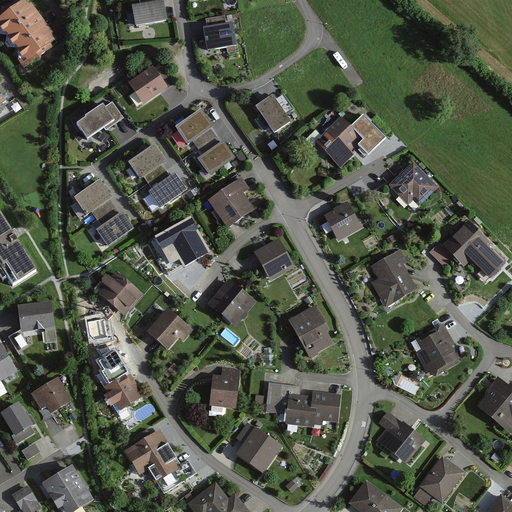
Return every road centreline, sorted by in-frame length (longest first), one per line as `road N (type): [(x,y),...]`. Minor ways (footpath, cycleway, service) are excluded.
road 1 (residential): [(254,158),(350,322),(364,389)]
road 2 (residential): [(286,511),(196,448),(120,331)]
road 3 (residential): [(364,389),(356,441),(311,510)]
road 4 (residential): [(199,89),(97,167)]
road 5 (residential): [(323,36),(267,77),(215,93)]
